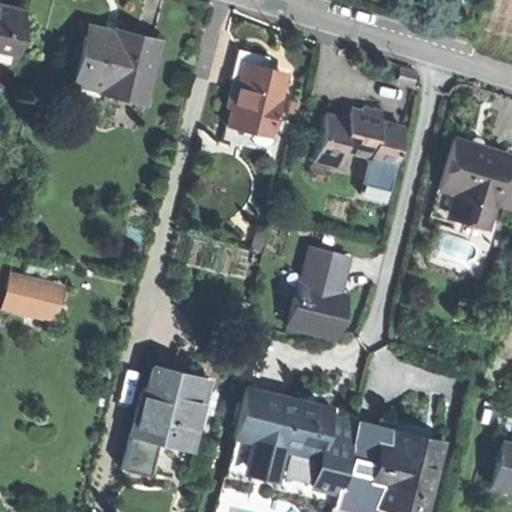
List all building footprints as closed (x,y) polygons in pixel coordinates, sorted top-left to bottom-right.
[(0,58),(8,61),(19,8),(0,3),(0,58)] [(99,80),(112,29),(86,22),(73,73),(99,80)] [(134,34),(112,29),(99,80),(98,86),(140,97),(154,39),(134,34)] [(267,130),(264,129),(271,96),(273,97),(280,68),(259,63),(261,51),(248,48),(234,45),(228,72),(232,73),(225,102),(229,103),(224,123),(246,128),(246,138),(249,142),(252,143),(260,143),(264,141),(267,130)] [(412,68),(396,64),(393,78),(408,82),(412,68)] [(375,172),(389,175),(401,129),(376,123),(378,114),(369,112),(359,110),(357,119),(343,115),(341,124),(322,120),(311,163),(336,169),(339,155),(376,164),(375,172)] [(438,189),(494,202),(507,151),(478,144),(451,137),(438,189)] [(488,228),(494,202),(438,189),(431,218),(449,222),(449,218),(488,228)] [(337,250),(307,242),(293,292),(289,291),(285,305),(290,306),(286,322),(330,334),(342,291),(327,287),(331,273),(337,250)] [(63,293),(14,281),(6,310),(55,323),(63,293)] [(129,433),(155,440),(187,447),(203,379),(177,372),(149,366),(143,392),(139,391),(129,433)] [(316,459),(327,416),(329,408),(289,398),(243,386),(230,437),(248,441),(278,449),(316,459)] [(352,422),(327,416),(316,459),(309,484),(334,490),(352,422)] [(348,511),(370,427),(352,422),(334,490),(329,510),(338,511),(348,511)] [(381,429),(370,427),(348,511),(364,511),(369,506),(373,507),(378,486),(365,483),(374,444),(389,448),(393,432),(381,429)] [(419,511),(436,443),(393,432),(389,448),(374,444),(365,483),(378,486),(373,507),(391,511),(419,511)] [(147,475),(155,440),(129,433),(120,469),(147,475)] [(511,484),(511,444),(498,440),(488,478),(511,484)] [(278,449),(248,441),(242,463),(272,471),(278,449)]
